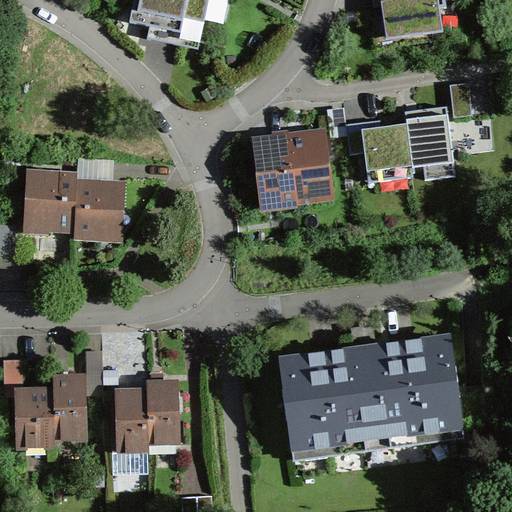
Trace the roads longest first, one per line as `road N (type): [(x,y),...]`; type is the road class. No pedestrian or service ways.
road 1 (residential): [(201,282),(246,312),(468,282)]
road 2 (track): [(511,63),(327,94),(286,67)]
road 3 (residential): [(197,145),(139,80),(23,0)]
road 4 (residential): [(0,312),(141,309),(170,303),(201,282)]
road 5 (track): [(241,511),(224,325),(230,305)]
road 6 (residential): [(321,0),(286,67),(197,145)]
road 7 (residential): [(201,282),(216,247),(197,145)]
